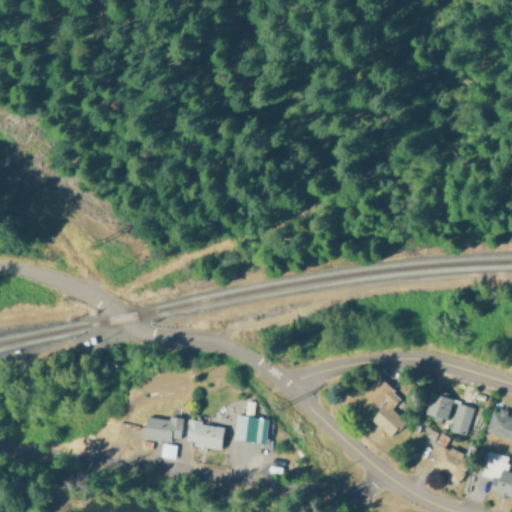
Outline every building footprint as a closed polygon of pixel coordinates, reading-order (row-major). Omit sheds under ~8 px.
[(363,392),(379,407),(370,418),(390,437),(405,420),(391,407),(401,396),(378,375),(363,392)] [(445,419),(452,398),(431,391),(424,412),(445,419)] [(450,431),(466,434),(472,405),(455,402),(450,431)] [(485,431),(511,437),(511,418),(505,417),(507,410),(492,406),(485,431)] [(145,413),(142,434),(156,436),(156,439),(162,440),(163,437),(169,438),(169,434),(178,435),(181,414),(167,412),(166,416),(145,413)] [(233,438),(266,441),(268,417),(235,413),(233,438)] [(186,416),(183,436),(194,437),(193,442),(200,443),(199,445),(205,446),(205,444),(219,446),(223,424),(199,421),(200,418),(186,416)] [(424,459),(446,469),(442,476),(458,483),(470,457),(433,440),(424,459)] [(508,456),(486,450),(480,473),(491,476),(488,489),(499,492),(498,495),(511,498),(511,471),(504,469),(508,456)]
